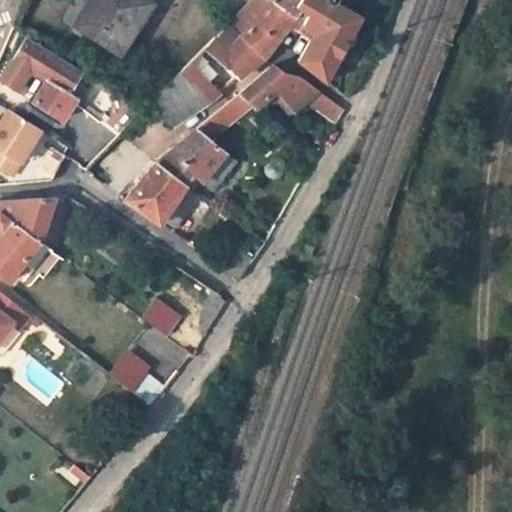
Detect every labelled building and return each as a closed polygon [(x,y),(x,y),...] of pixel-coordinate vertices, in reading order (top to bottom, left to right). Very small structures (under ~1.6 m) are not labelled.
[(96,0),(81,26),(120,50),(151,0),(96,0)] [(240,34),(264,55),(290,22),(301,6),(296,0),(246,0),(227,20),(243,33),(240,34)] [(296,0),(301,6),(290,22),(313,33),(296,59),(323,79),(359,15),(334,0),(296,0)] [(178,71),(208,98),(264,55),(240,34),(237,37),(223,25),(178,71)] [(62,117),(75,95),(73,93),(79,82),(72,79),(77,70),(25,39),(14,58),(31,69),(48,79),(35,102),(62,117)] [(31,69),(14,58),(1,80),(18,91),(31,69)] [(273,62),(238,93),(250,102),(255,106),(276,90),(293,108),(307,98),(336,116),(342,104),(305,81),(293,75),(283,71),(273,62)] [(208,98),(178,71),(148,102),(174,124),(208,98)] [(135,109),(117,99),(118,98),(98,88),(88,106),(125,126),(135,109)] [(218,108),(155,159),(183,180),(191,172),(201,180),(224,148),(209,138),(250,102),(238,93),(218,108)] [(0,166),(12,173),(40,129),(8,109),(0,122),(0,166)] [(40,171),(53,177),(65,154),(53,147),(40,171)] [(224,148),(201,180),(213,188),(236,157),(224,148)] [(183,185),(183,180),(155,159),(124,199),(156,221),(159,217),(173,226),(196,193),(183,185)] [(0,202),(0,211),(38,241),(40,235),(53,202),(54,196),(0,202)] [(53,202),(40,235),(54,240),(67,207),(53,202)] [(38,241),(0,211),(0,272),(7,279),(38,241)] [(0,335),(13,319),(19,323),(30,311),(0,287),(0,335)] [(163,334),(177,315),(152,297),(139,317),(163,334)] [(192,356),(196,350),(186,343),(182,349),(189,354),(192,356)] [(130,387),(143,369),(123,355),(110,373),(130,387)] [(134,391),(149,405),(166,386),(150,372),(134,391)] [(72,465),(65,479),(81,488),(89,475),(72,465)]
